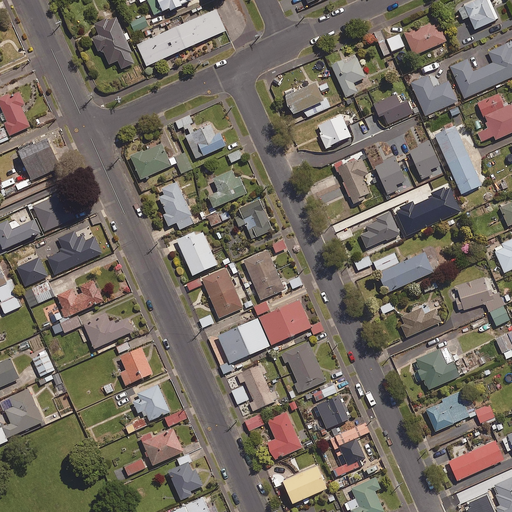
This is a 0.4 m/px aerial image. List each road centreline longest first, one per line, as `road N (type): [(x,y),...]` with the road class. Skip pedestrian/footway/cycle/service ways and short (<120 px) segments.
road 1 (residential): [(431,511),(233,67)]
road 2 (residential): [(255,511),(87,130)]
road 3 (residential): [(87,130),(233,67)]
road 4 (residential): [(87,130),(29,0)]
